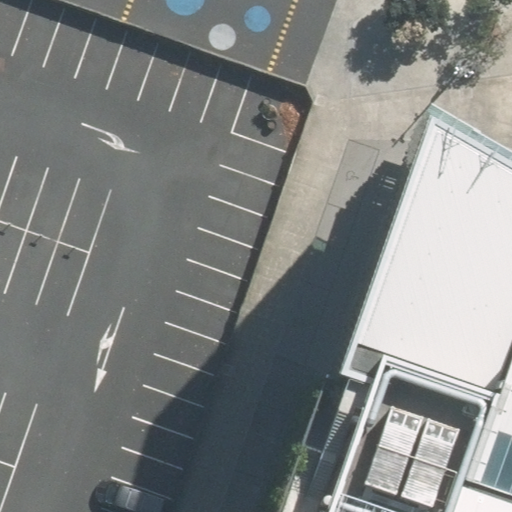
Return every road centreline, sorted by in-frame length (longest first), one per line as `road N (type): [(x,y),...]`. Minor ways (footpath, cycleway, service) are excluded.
road 1 (residential): [(368,45),(213,511)]
road 2 (residential): [(511,97),(368,45)]
